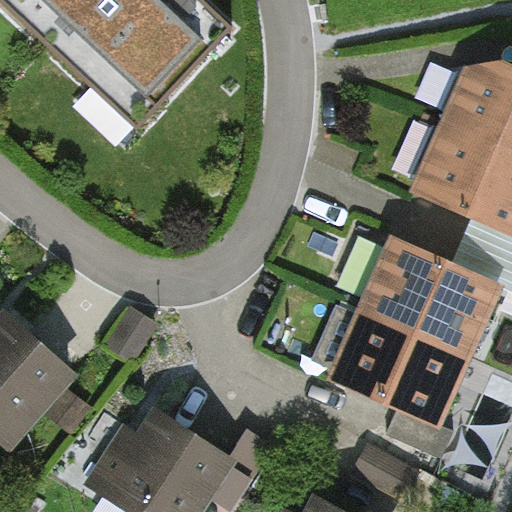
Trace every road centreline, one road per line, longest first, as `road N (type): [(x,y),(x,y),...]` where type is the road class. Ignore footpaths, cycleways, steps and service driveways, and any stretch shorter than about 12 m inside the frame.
road 1 (residential): [(277,0),(290,145),(244,258),(161,298)]
road 2 (residential): [(161,298),(336,423)]
road 3 (residential): [(0,181),(161,298)]
